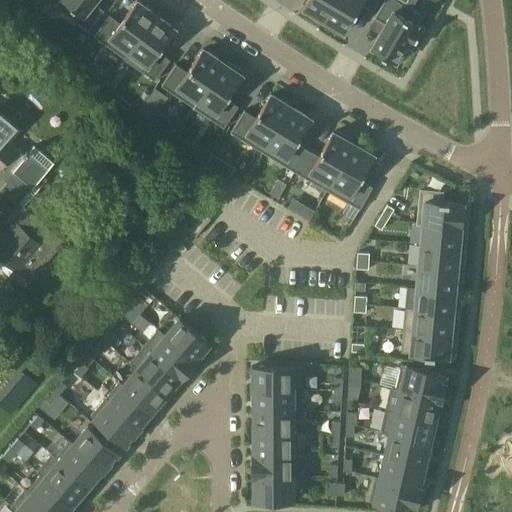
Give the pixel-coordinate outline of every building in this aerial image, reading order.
[(59,0),(56,4),(88,30),(104,10),(93,2),(94,0),(59,0)] [(307,0),(304,6),(316,13),(324,18),(335,0),(307,0)] [(335,0),(324,18),(328,20),(326,23),(333,28),(340,32),(342,29),(345,31),(361,3),(369,8),(373,10),(378,0),(335,0)] [(386,24),(372,47),(395,61),(403,48),(406,43),(411,47),(417,36),(423,27),(417,23),(422,15),(405,5),(396,0),(384,0),(374,17),(386,24)] [(94,35),(124,58),(130,50),(156,15),(136,1),(120,23),(109,14),(94,35)] [(0,38),(11,25),(0,15),(0,38)] [(175,29),(156,15),(130,50),(149,64),(144,72),(154,80),(160,72),(170,59),(159,51),(175,29)] [(161,85),(192,106),(222,62),(202,49),(187,71),(176,64),(161,85)] [(72,61),(77,64),(84,55),(78,51),(72,61)] [(222,62),(192,106),(224,127),(238,106),(227,98),(242,76),(238,73),(240,70),(228,62),(226,65),(222,62)] [(154,90),(150,95),(162,104),(166,98),(154,90)] [(230,132),(263,152),(291,106),(270,94),(256,117),(244,110),(230,132)] [(294,171),(308,149),(297,142),(311,119),(291,106),(263,152),(279,162),(294,171)] [(15,199),(18,202),(19,201),(24,206),(40,187),(36,184),(54,162),(34,145),(29,151),(27,150),(24,153),(10,141),(20,129),(0,111),(0,171),(11,181),(17,174),(29,183),(15,199)] [(297,173),(327,190),(353,144),(349,141),(351,139),(338,131),(336,134),(332,132),(319,155),(308,149),(294,171),(297,173)] [(374,155),(353,144),(327,190),(356,206),(360,208),(372,186),(370,184),(360,179),(374,155)] [(212,154),(205,166),(212,170),(219,159),(212,154)] [(418,222),(461,226),(464,203),(449,202),(449,200),(442,200),(443,192),(421,190),(418,222)] [(19,201),(18,202),(0,223),(0,266),(25,288),(65,240),(24,206),(19,201)] [(381,214),(388,219),(394,208),(387,204),(381,214)] [(307,209),(302,217),(308,221),(313,213),(307,209)] [(211,218),(203,212),(188,230),(195,236),(211,218)] [(388,219),(381,214),(374,225),(381,229),(388,219)] [(421,244),(459,248),(461,226),(418,222),(418,223),(423,223),(421,244)] [(421,244),(419,266),(457,269),(459,248),(421,244)] [(369,252),(357,252),(357,260),(369,261),(369,252)] [(369,261),(357,260),(356,268),(368,269),(369,261)] [(455,291),(457,269),(419,266),(417,287),(455,291)] [(405,306),(405,308),(453,312),(455,291),(417,287),(415,307),(405,306)] [(354,303),(366,304),(367,296),(355,295),(354,303)] [(130,306),(140,314),(147,304),(138,297),(130,306)] [(354,303),(354,311),(366,312),(366,304),(354,303)] [(140,314),(130,306),(122,315),(132,323),(140,314)] [(405,308),(403,329),(451,334),(453,312),(405,308)] [(158,328),(157,328),(196,361),(196,360),(195,360),(209,343),(179,317),(165,334),(158,328)] [(157,328),(143,345),(182,378),(196,361),(157,328)] [(102,339),(109,344),(116,335),(110,329),(102,339)] [(449,356),(451,334),(403,329),(401,351),(422,353),(422,355),(432,356),(432,354),(449,356)] [(109,344),(102,339),(95,348),(101,353),(109,344)] [(363,351),(364,343),(352,342),(351,351),(363,351)] [(143,345),(129,361),(167,393),(180,378),(181,378),(182,378),(143,345)] [(153,410),(167,393),(129,361),(129,362),(136,368),(123,384),(153,410)] [(80,377),(88,367),(82,362),(74,371),(80,377)] [(395,387),(442,398),(445,381),(444,381),(446,373),(401,363),(395,387)] [(252,390),(303,389),(303,366),(252,366),(252,390)] [(349,376),(361,376),(361,367),(350,366),(349,376)] [(0,400),(0,401),(13,412),(38,381),(25,371),(0,400)] [(361,376),(349,376),(348,386),(360,387),(361,376)] [(335,377),(334,390),(342,390),(343,378),(335,377)] [(53,389),(59,394),(67,385),(61,380),(53,389)] [(153,410),(123,384),(109,400),(106,397),(105,397),(140,427),(141,426),(139,425),(153,410)] [(442,398),(395,387),(395,388),(400,390),(395,410),(386,407),(385,408),(435,420),(440,399),(441,399),(442,398)] [(59,394),(53,389),(45,398),(51,404),(59,394)] [(254,411),(303,411),(303,389),(252,390),(252,391),(253,391),(254,411)] [(341,402),(342,390),(334,390),(333,401),(341,402)] [(125,444),(140,427),(105,397),(90,415),(125,444)] [(380,431),(430,442),(435,420),(385,408),(380,431)] [(254,433),(298,433),(298,432),(293,432),(293,412),(303,412),(303,411),(254,411),(254,433)] [(347,411),(346,425),(354,425),(354,424),(356,424),(357,412),(347,411)] [(30,423),(36,429),(44,419),(38,414),(30,423)] [(332,420),(331,433),(339,433),(340,421),(332,420)] [(69,439),(68,440),(103,470),(119,452),(88,425),(73,442),(69,439)] [(353,436),(354,425),(346,425),(345,435),(353,436)] [(389,434),(384,455),(425,464),(430,442),(380,431),(380,432),(389,434)] [(298,433),(254,433),(254,453),(252,453),(252,454),(298,454),(298,433)] [(339,433),(331,433),(331,444),(339,445),(339,433)] [(18,438),(10,447),(16,452),(24,443),(18,438)] [(103,470),(68,440),(55,456),(51,453),(51,454),(88,485),(102,470),(103,471),(103,470)] [(8,461),(16,452),(10,447),(2,456),(8,461)] [(51,454),(37,470),(74,502),(88,485),(51,454)] [(252,454),(252,476),(293,476),(293,455),(298,455),(298,454),(252,454)] [(420,484),(425,464),(384,455),(380,476),(375,475),(375,476),(421,487),(421,486),(420,486),(420,484)] [(343,470),(351,471),(352,459),(344,458),(343,470)] [(337,477),(337,464),(329,464),(329,476),(337,477)] [(65,511),(74,502),(37,470),(36,471),(40,474),(35,479),(27,489),(25,487),(25,488),(52,511),(65,511)] [(293,500),(293,476),(252,476),(252,477),(254,477),(254,500),(259,500),(259,503),(272,503),(272,500),(293,500)] [(421,487),(375,476),(369,501),(414,511),(415,504),(417,504),(421,487)] [(335,482),(326,482),(326,494),(335,494),(335,482)] [(335,494),(344,495),(344,483),(335,482),(335,494)] [(11,504),(19,511),(52,511),(25,488),(11,504)]
